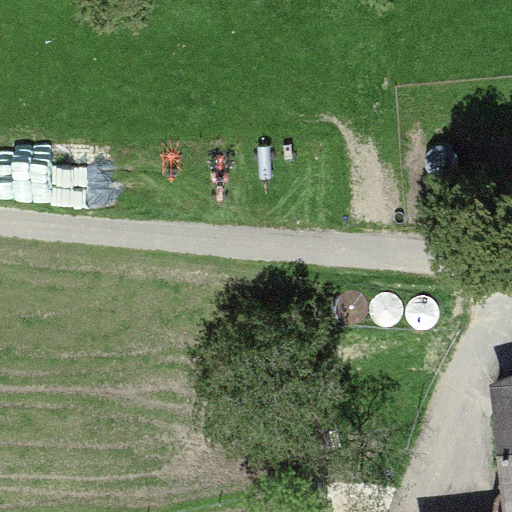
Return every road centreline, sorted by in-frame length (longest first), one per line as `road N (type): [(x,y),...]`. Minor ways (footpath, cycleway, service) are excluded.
road 1 (track): [(511,265),(0,221)]
road 2 (track): [(511,303),(412,511)]
